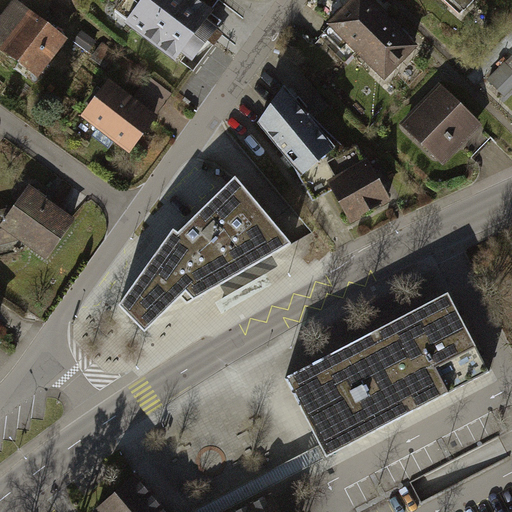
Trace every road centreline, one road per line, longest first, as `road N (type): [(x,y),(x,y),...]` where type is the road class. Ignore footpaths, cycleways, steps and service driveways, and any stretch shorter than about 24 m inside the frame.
road 1 (residential): [(102,424),(249,334),(511,200)]
road 2 (residential): [(134,215),(292,0)]
road 3 (residential): [(134,215),(0,118)]
road 4 (residential): [(44,339),(134,215)]
road 5 (residential): [(0,505),(102,424)]
